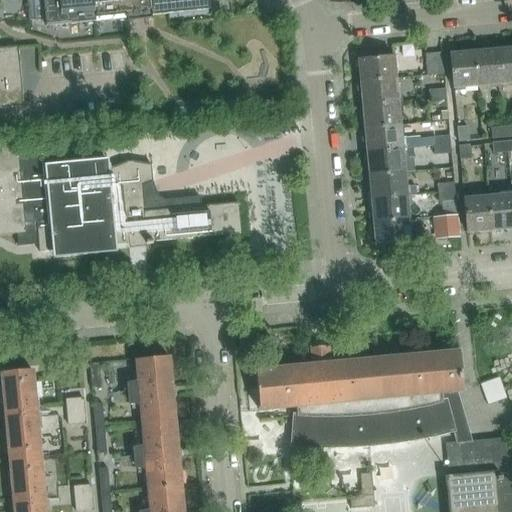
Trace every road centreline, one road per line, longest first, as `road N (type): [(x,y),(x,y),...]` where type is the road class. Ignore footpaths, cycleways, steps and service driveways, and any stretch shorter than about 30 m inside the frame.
road 1 (residential): [(339,287),(314,29)]
road 2 (residential): [(0,314),(206,306)]
road 3 (residential): [(226,511),(206,306)]
road 4 (residential): [(314,29),(511,11)]
road 5 (residential): [(339,287),(511,271)]
road 6 (residential): [(206,306),(339,287)]
